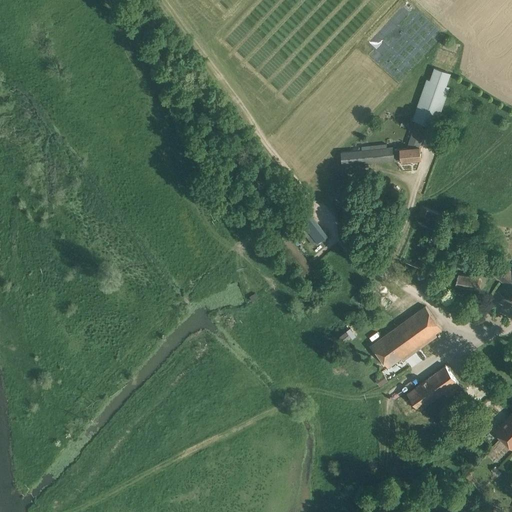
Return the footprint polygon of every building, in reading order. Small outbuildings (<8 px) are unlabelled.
[(400,146),(341,152),(342,164),(401,158),(401,160),(421,158),(420,146),(419,146),(427,123),(435,127),(450,86),(446,85),(451,73),(434,67),(430,80),(427,79),(413,119),(417,120),(408,148),(400,148),(400,146)] [(406,249),(402,258),(425,268),(435,243),(450,249),(456,237),(440,230),(447,215),(423,205),(415,224),(416,224),(412,233),(406,249)] [(311,212),(300,220),(317,243),(328,234),(311,212)] [(284,232),(275,239),(302,274),(311,267),(284,232)] [(511,271),(498,260),(490,271),(502,280),(504,278),(507,280),(500,290),(511,299),(511,271)] [(482,280),(479,276),(459,272),(456,284),(477,288),(481,285),(482,280)] [(258,297),(255,292),(249,295),(252,301),(258,297)] [(426,305),(373,344),(389,366),(402,356),(404,359),(420,347),(427,356),(436,350),(429,341),(437,335),(435,332),(442,327),(426,305)] [(345,339),(355,332),(347,322),(343,325),(346,330),(341,333),(345,339)] [(394,411),(397,416),(400,413),(401,414),(416,403),(422,410),(445,392),(449,398),(462,386),(446,364),(445,365),(409,391),(408,391),(407,391),(412,398),(397,408),(397,409),(394,411)] [(376,378),(380,384),(387,379),(383,373),(376,378)] [(511,412),(506,418),(507,419),(495,430),(511,445),(511,412)]
